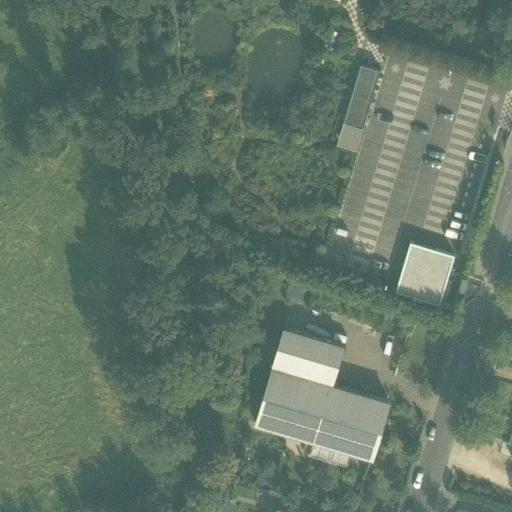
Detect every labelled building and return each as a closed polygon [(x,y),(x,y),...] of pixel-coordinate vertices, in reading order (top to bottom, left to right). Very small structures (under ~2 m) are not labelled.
[(379,69),(360,64),(343,121),(362,127),(379,69)] [(362,127),(343,121),(336,144),(355,150),(362,127)] [(454,255),(409,241),(395,291),(439,304),(454,255)] [(343,343),(284,325),(272,365),(329,382),(331,382),(343,343)] [(329,382),(272,365),(255,423),(312,440),(329,382)] [(331,382),(329,382),(312,440),(370,457),(388,399),(331,382)]
